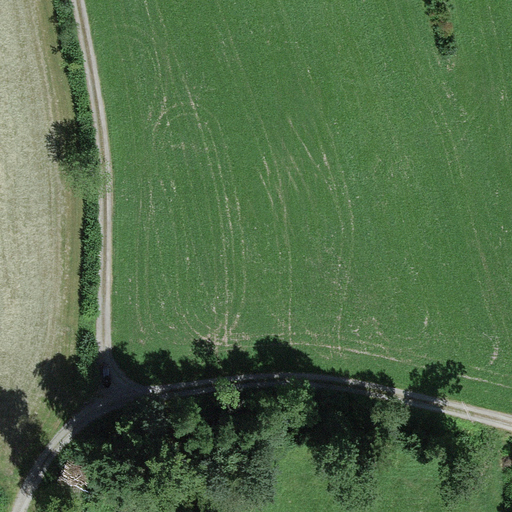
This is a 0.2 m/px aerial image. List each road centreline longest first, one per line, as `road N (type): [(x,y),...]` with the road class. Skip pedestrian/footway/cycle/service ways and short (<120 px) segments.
road 1 (track): [(511,427),(364,392),(97,389)]
road 2 (track): [(83,0),(107,167),(97,389)]
road 3 (track): [(27,511),(51,443),(97,389)]
